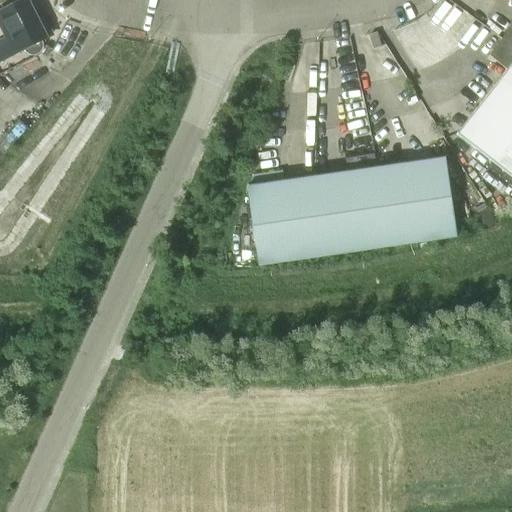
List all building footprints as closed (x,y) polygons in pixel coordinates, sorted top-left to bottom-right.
[(31,0),(26,0),(0,13),(0,25),(15,55),(32,46),(50,37),(31,0)] [(507,71),(456,135),(511,178),(511,26),(500,41),(489,56),(507,71)] [(0,158),(27,128),(18,120),(0,140),(0,158)] [(255,187),(247,188),(258,267),(258,276),(458,245),(456,238),(445,159),(378,169),(316,178),(283,183),(255,187)] [(255,187),(283,183),(281,172),(254,176),(255,187)]
